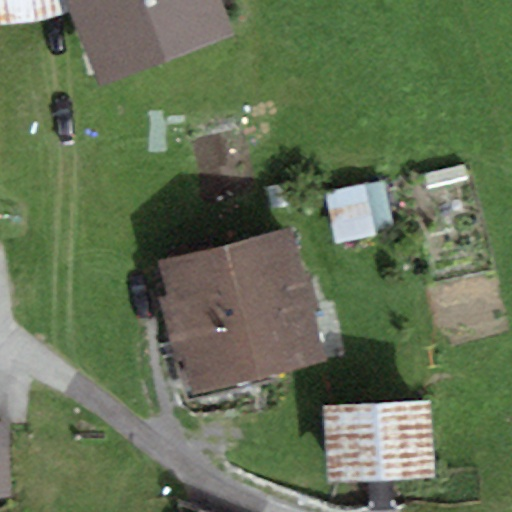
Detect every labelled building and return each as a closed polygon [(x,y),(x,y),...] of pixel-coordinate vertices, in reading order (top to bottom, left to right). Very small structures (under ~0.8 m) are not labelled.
[(203,0),(48,0),(83,94),(220,44),(203,0)] [(392,196),(332,201),(336,251),(396,246),(392,196)] [(289,232),(159,271),(196,394),(325,355),(289,232)] [(430,410),(327,416),(332,492),(435,485),(430,410)] [(24,511),(17,434),(0,435),(0,511),(24,511)]
